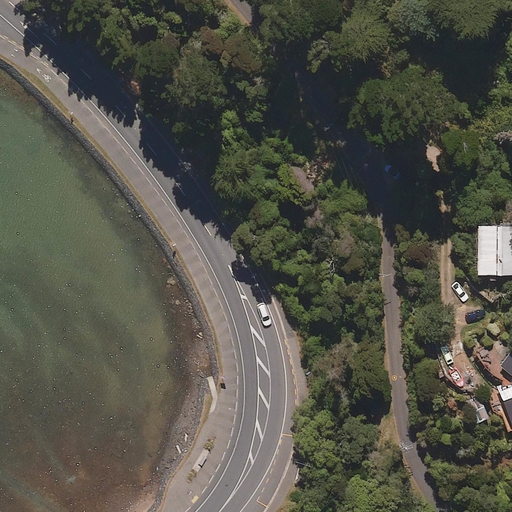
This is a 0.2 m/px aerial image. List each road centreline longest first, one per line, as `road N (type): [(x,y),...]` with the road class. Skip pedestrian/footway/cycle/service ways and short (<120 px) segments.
road 1 (secondary): [(5,0),(150,148),(246,299),(264,368),(260,433),(218,511)]
road 2 (residential): [(242,0),(350,140),(380,194),(399,393),(416,464),(443,511)]
